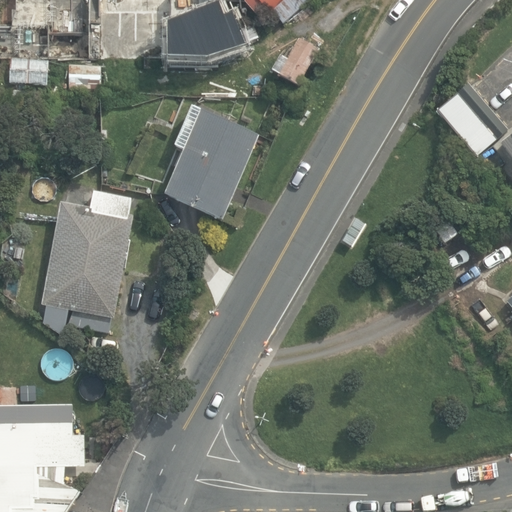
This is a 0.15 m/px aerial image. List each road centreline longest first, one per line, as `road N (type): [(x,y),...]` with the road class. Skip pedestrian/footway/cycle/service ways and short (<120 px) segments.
road 1 (residential): [(165,466),(368,100),(437,0)]
road 2 (residential): [(165,466),(265,491),(366,495),(511,475)]
